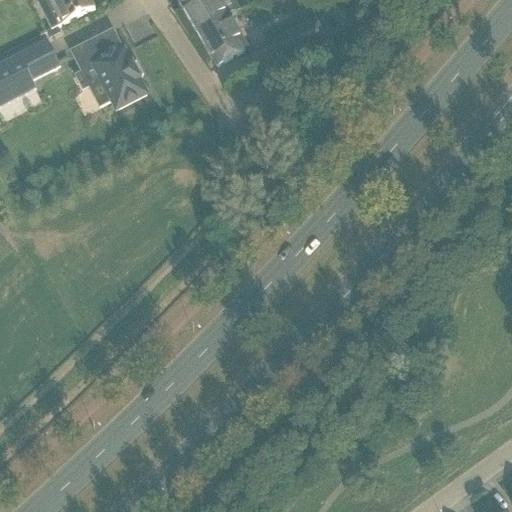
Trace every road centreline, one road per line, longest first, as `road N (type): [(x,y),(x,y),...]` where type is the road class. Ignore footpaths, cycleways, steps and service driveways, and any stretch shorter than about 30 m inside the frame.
road 1 (secondary): [(511,11),(252,302),(36,511)]
road 2 (secondary): [(132,511),(301,343),(511,109)]
road 3 (residential): [(143,0),(234,122)]
